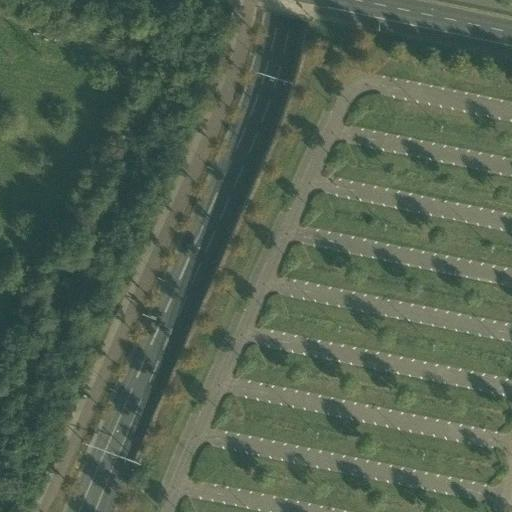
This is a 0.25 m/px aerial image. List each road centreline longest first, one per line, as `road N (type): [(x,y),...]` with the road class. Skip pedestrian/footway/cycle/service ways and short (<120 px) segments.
road 1 (tertiary): [(288,0),(249,140),(89,511)]
road 2 (tertiary): [(352,0),(511,33)]
